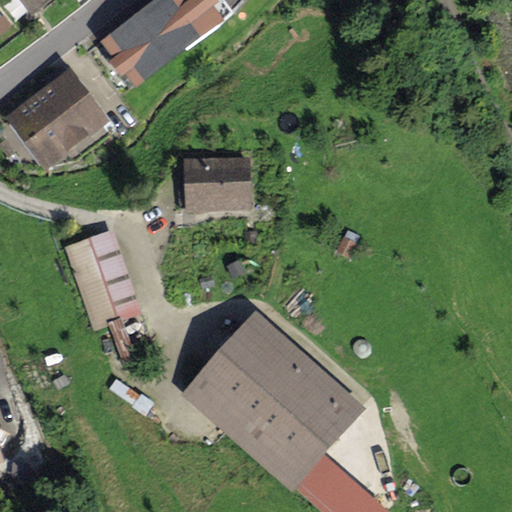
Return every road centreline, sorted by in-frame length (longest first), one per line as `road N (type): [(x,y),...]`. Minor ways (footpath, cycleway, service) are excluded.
road 1 (residential): [(447,0),(489,112),(511,146)]
road 2 (tertiary): [(0,82),(106,0)]
